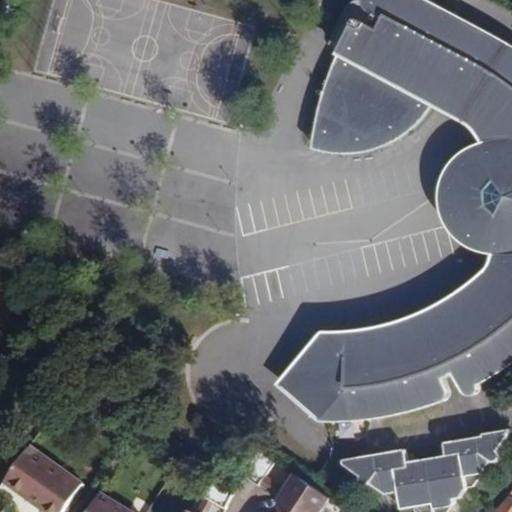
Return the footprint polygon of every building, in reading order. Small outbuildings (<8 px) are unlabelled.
[(326,85),(312,150),(328,156),(353,157),(371,155),(393,146),(410,135),(422,123),(432,110),(463,126),(469,130),(481,145),(474,147),(462,154),(452,165),(443,181),(439,196),(440,212),(445,228),(454,241),(468,251),(482,256),(492,257),(487,269),(474,281),(449,300),(416,317),(388,327),(358,332),(322,334),(276,385),(319,427),(358,425),(392,420),(418,414),(445,405),(448,402),(449,398),(449,394),(443,383),(453,379),(463,397),(468,400),(474,400),(478,398),(480,394),(480,389),(502,376),(511,369),(511,46),(508,43),(426,0),(365,0),(364,6),(366,14),(383,21),(376,34),(352,23),(326,85)] [(404,457),(402,444),(339,453),(339,458),(357,470),(355,475),(358,479),(363,480),(367,478),(392,496),(396,495),(397,504),(410,502),(410,505),(420,511),(444,508),(451,498),(450,495),(456,494),(463,484),(469,483),(488,458),(493,459),(496,457),(498,451),(496,447),(507,432),(506,426),(480,430),(480,432),(441,438),(443,451),(404,457)] [(64,511),(85,483),(31,444),(5,482),(47,511),(64,511)] [(279,460),(261,448),(246,474),(262,485),(268,476),(279,460)] [(286,511),(323,511),(333,497),(298,473),(287,489),(280,498),(283,510),(286,511)] [(287,489),(268,476),(262,485),(280,498),(287,489)] [(235,493),(209,477),(201,492),(210,497),(219,503),(228,508),(235,493)] [(140,511),(105,490),(92,511),(140,511)] [(511,511),(511,494),(495,511),(511,511)] [(213,511),(219,503),(210,497),(201,511),(213,511)]
